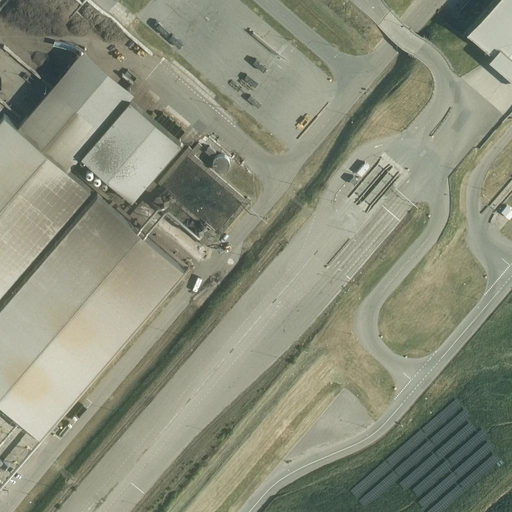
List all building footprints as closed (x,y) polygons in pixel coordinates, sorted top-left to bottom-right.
[(511,69),(511,0),(492,0),(467,30),(493,53),(511,69)] [(183,31),(179,36),(188,43),(191,38),(183,31)] [(18,126),(66,167),(101,127),(52,85),(18,126)] [(492,111),(500,103),(493,96),(485,104),(492,111)] [(132,197),(180,140),(130,97),(81,154),(132,197)] [(66,167),(18,126),(4,114),(0,118),(0,292),(90,187),(66,167)] [(352,188),(361,174),(355,170),(346,184),(352,188)] [(0,400),(39,434),(183,267),(97,193),(0,306),(0,400)] [(360,202),(364,207),(374,198),(370,193),(360,202)] [(509,217),(511,213),(511,211),(506,207),(502,212),(509,217)] [(206,238),(209,233),(204,229),(200,234),(206,238)] [(324,353),(299,377),(310,388),(335,364),(324,353)] [(264,411),(279,423),(303,396),(288,383),(264,411)] [(334,429),(355,404),(342,392),(331,405),(330,404),(325,409),(322,406),(315,413),(334,429)] [(292,450),(321,443),(328,435),(314,424),(313,420),(303,413),(305,421),(293,436),(288,437),(283,443),(292,450)] [(249,459),(273,433),(261,422),(237,448),(249,459)] [(221,490),(245,467),(233,454),(209,477),(221,490)] [(203,490),(180,511),(204,511),(215,501),(203,490)]
